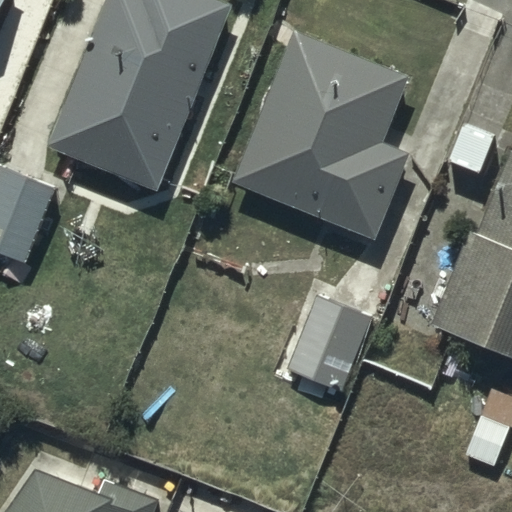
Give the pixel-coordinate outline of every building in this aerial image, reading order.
[(100,0),(48,136),(156,179),(225,0),(100,0)] [(408,69),(294,19),(231,167),(375,228),(411,141),(383,129),(408,69)] [(511,342),(511,139),(505,136),(448,277),(438,273),(427,299),(434,301),(430,310),(511,342)] [(0,243),(24,253),(53,177),(0,156),(0,243)] [(374,305),(317,282),(286,358),(343,382),(374,305)] [(0,511),(151,511),(162,489),(106,463),(101,474),(38,443),(0,498),(0,511)]
